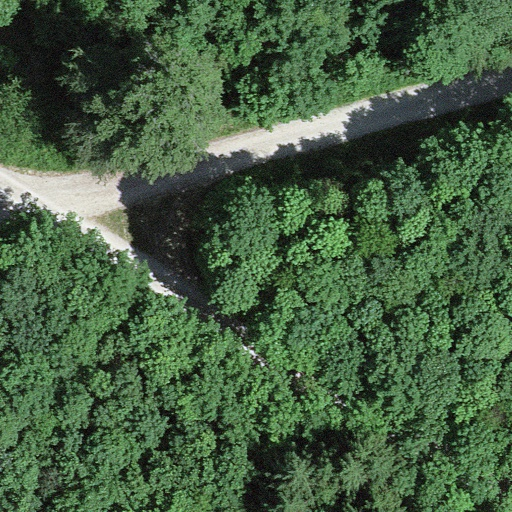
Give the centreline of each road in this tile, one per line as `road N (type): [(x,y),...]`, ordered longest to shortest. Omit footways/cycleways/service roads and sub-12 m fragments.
road 1 (track): [(511,484),(0,170)]
road 2 (track): [(0,226),(511,85)]
